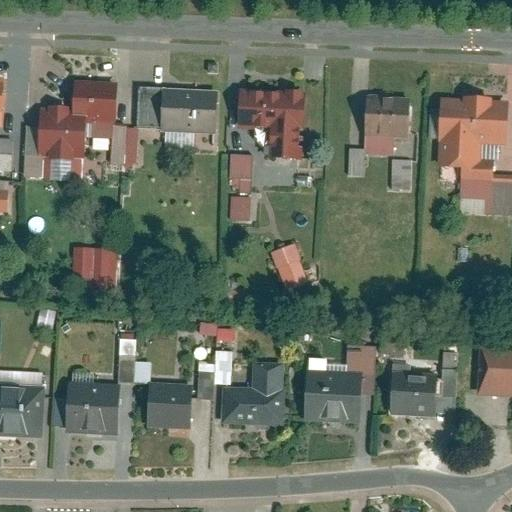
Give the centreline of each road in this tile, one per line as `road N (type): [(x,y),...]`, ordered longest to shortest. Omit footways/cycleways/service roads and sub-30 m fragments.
road 1 (tertiary): [(0,23),(511,43)]
road 2 (residential): [(0,494),(245,491),(415,478),(469,500)]
